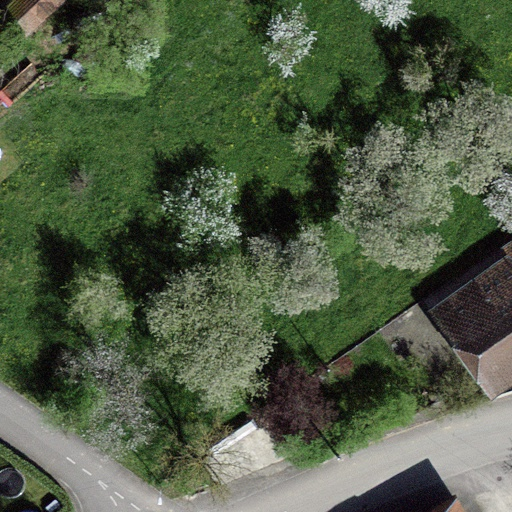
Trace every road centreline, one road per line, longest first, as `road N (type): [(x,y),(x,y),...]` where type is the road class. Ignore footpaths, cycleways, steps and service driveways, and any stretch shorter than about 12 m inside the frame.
road 1 (residential): [(289,511),(511,428)]
road 2 (residential): [(129,511),(90,472),(0,409)]
